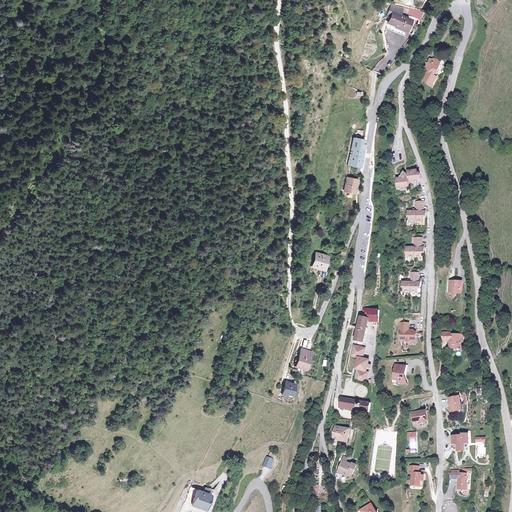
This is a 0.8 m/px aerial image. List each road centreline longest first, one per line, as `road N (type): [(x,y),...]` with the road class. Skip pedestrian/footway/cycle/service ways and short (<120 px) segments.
road 1 (residential): [(437,511),(432,227),(399,96),(416,55)]
road 2 (unclassified): [(511,458),(479,330),(469,238),(440,138),(469,23),(461,9)]
road 3 (track): [(137,0),(104,43),(66,135),(0,228)]
road 4 (track): [(289,252),(277,0)]
road 5 (residential): [(360,219),(308,332),(290,318),(289,252)]
road 6 (unclassified): [(360,219),(320,425)]
road 7 (unclassified): [(416,55),(378,98),(360,219)]
